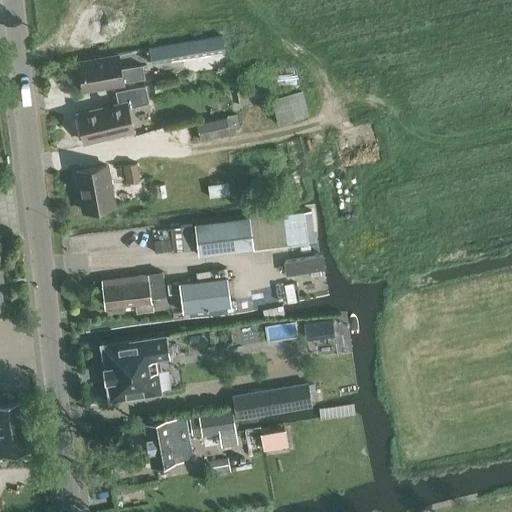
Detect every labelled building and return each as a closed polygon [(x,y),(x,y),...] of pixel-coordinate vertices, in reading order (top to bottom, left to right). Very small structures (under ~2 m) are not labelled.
[(149,47),(151,62),(225,50),(223,35),(149,47)] [(121,68),(119,55),(78,62),(83,89),(123,83),(123,81),(145,78),(143,64),(121,68)] [(78,113),(84,141),(133,129),(128,107),(149,102),(145,85),(115,90),(119,103),(78,113)] [(258,101),(255,87),(239,90),(242,104),(258,101)] [(304,89),(288,93),(272,98),(279,123),(295,119),(310,115),(304,89)] [(197,123),(200,139),(230,133),(230,130),(240,128),(237,114),(197,123)] [(125,166),(128,182),(140,179),(136,164),(125,166)] [(77,170),(84,210),(114,205),(107,165),(77,170)] [(208,184),(210,196),(230,194),(227,182),(208,184)] [(305,210),(267,213),(194,222),(198,255),(308,241),(305,210)] [(102,279),(106,306),(137,302),(138,310),(154,308),(153,296),(166,294),(162,270),(102,279)] [(180,282),(183,312),(231,307),(228,277),(180,282)] [(100,343),(101,345),(104,365),(103,365),(105,379),(106,379),(109,399),(109,402),(111,401),(111,399),(161,392),(156,359),(169,357),(166,335),(103,344),(102,342),(100,343)] [(251,397),(233,399),(236,418),(310,406),(306,381),(250,391),(251,397)] [(0,454),(28,450),(20,401),(0,404),(0,454)] [(192,434),(202,432),(202,435),(236,429),(232,407),(189,415),(192,434)] [(145,423),(149,444),(190,437),(187,416),(145,423)] [(261,429),(263,448),(290,444),(288,426),(261,429)] [(190,437),(149,444),(153,466),(184,460),(182,451),(192,449),(190,437)] [(231,465),(247,462),(244,446),(229,448),(231,465)]
